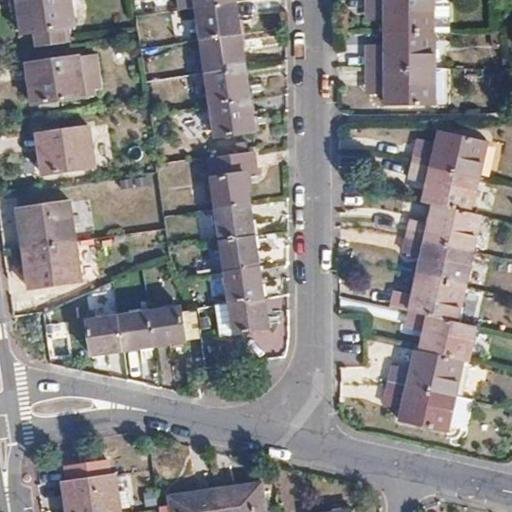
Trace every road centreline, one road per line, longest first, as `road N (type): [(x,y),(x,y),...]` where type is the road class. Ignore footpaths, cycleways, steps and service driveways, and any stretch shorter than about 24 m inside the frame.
road 1 (residential): [(313,0),(314,354),(295,445)]
road 2 (residential): [(295,445),(108,405)]
